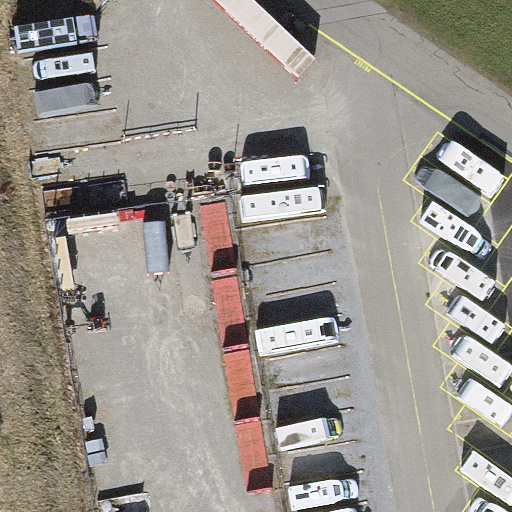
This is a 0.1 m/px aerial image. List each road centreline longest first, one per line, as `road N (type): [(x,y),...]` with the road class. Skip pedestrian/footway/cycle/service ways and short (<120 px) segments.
road 1 (residential): [(417,511),(356,138),(381,42)]
road 2 (residential): [(381,42),(511,130)]
